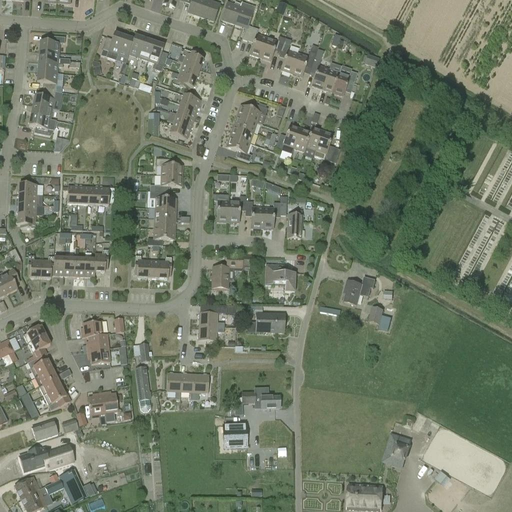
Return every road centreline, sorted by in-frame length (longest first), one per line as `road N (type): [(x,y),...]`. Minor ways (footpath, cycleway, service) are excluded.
road 1 (residential): [(297,511),(296,364),(365,126)]
road 2 (residential): [(232,81),(221,40),(123,7),(86,26),(23,22)]
road 3 (residential): [(197,240),(198,189),(232,81)]
road 4 (residential): [(23,22),(1,183)]
road 5 (residential): [(56,305),(158,309),(179,302)]
